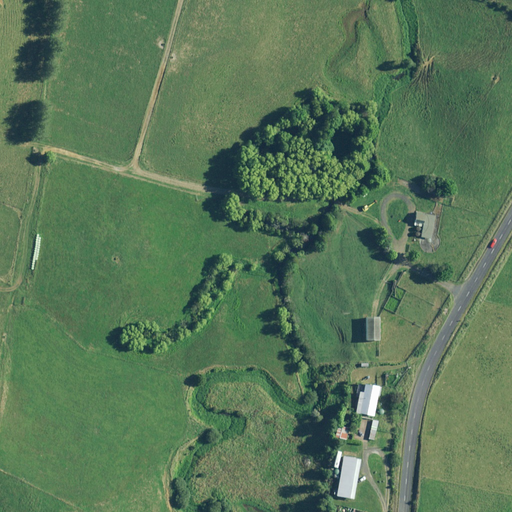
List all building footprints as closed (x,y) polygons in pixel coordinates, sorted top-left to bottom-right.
[(435,215),(417,211),(414,224),(417,225),(415,234),(431,237),(435,215)] [(400,300),(390,296),(384,307),(394,312),(400,300)] [(378,340),(379,318),(366,318),(366,340),(378,340)] [(371,414),(374,415),(379,386),(365,383),(363,392),(359,391),(356,412),(355,416),(371,418),(371,414)] [(372,420),(367,419),(366,426),(371,427),(369,438),(375,439),(378,420),(372,419),(372,420)] [(349,426),(341,425),(339,437),(346,439),(347,433),(349,426)] [(361,458),(344,455),(336,495),(354,498),(361,458)]
